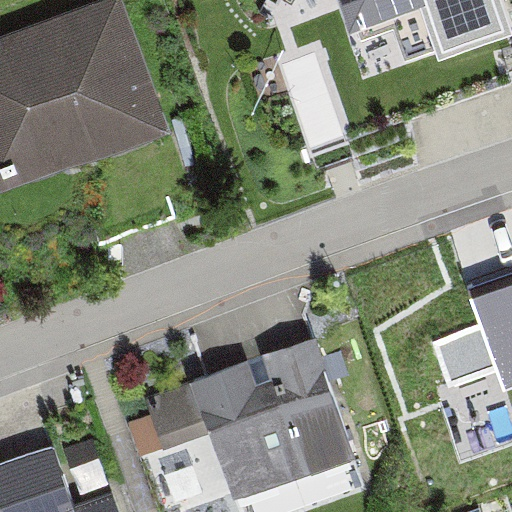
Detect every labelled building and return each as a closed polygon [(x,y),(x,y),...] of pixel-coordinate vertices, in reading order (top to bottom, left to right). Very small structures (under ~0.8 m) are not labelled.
[(0,198),(173,133),(122,0),(117,0),(0,44),(0,198)] [(511,38),(511,28),(502,0),(336,0),(349,36),(421,10),(438,63),(511,38)] [(504,398),(511,394),(511,268),(466,285),(504,398)] [(190,432),(216,511),(273,511),(349,487),(310,367),(254,385),(262,408),(190,432)] [(58,511),(43,471),(0,487),(0,511),(58,511)]
